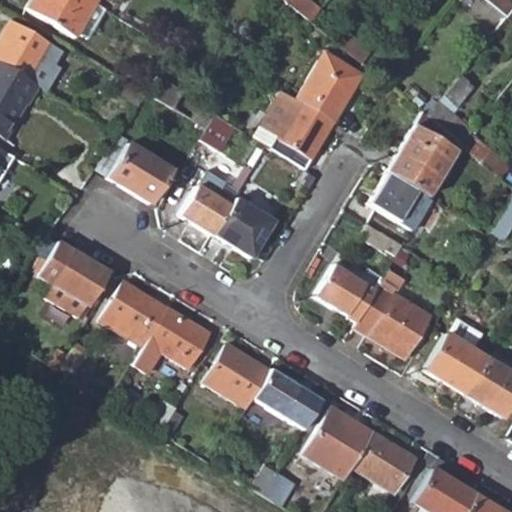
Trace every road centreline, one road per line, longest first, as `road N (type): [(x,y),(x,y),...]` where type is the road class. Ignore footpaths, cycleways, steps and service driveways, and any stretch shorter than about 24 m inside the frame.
road 1 (residential): [(511,477),(253,322)]
road 2 (residential): [(253,322),(348,158)]
road 3 (residential): [(253,322),(111,235)]
